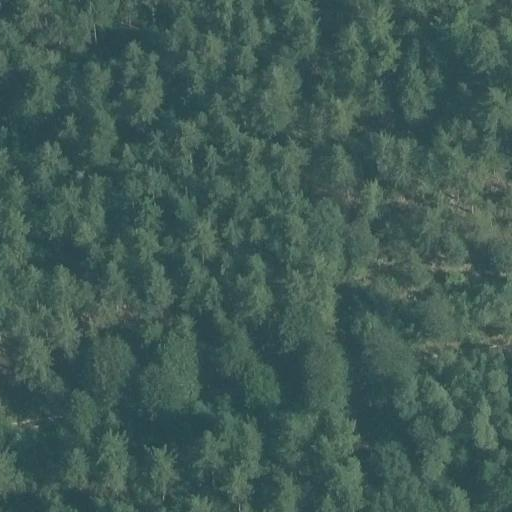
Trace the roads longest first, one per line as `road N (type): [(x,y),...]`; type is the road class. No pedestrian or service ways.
road 1 (track): [(273,0),(378,511)]
road 2 (track): [(0,430),(511,347)]
